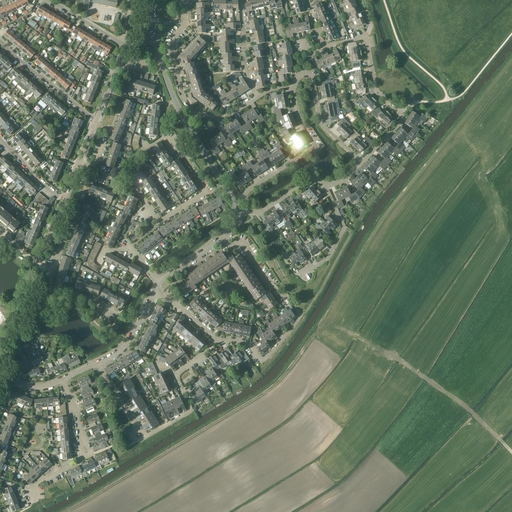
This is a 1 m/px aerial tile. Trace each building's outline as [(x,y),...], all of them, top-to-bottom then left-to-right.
[(20,9),(23,8),(19,0),(18,0),(14,2),(17,9),(20,8),(20,9)] [(80,0),(79,6),(87,8),(89,2),(115,8),(116,0),(80,0)] [(264,7),(262,0),(256,0),(258,8),(264,7)] [(347,5),(355,2),(354,0),(345,0),(347,3),(339,6),(340,8),(342,7),(347,5)] [(13,11),(17,9),(14,2),(13,3),(13,4),(9,6),(12,13),(14,12),(13,11)] [(316,10),(324,7),(322,2),(311,7),(312,9),(315,7),(316,10)] [(345,12),(357,7),(355,2),(347,5),(349,8),(344,10),(345,12)] [(10,14),(12,13),(9,6),(3,8),(6,15),(9,13),(10,14)] [(41,15),(45,9),(40,6),(35,15),(37,16),(38,15),(41,16),(41,15)] [(324,7),(316,10),(317,13),(315,14),(316,16),(326,11),(324,7)] [(349,17),(361,12),(360,13),(357,7),(345,12),(346,14),(351,12),(352,16),(349,17)] [(50,12),(45,9),(41,15),(46,18),(50,12)] [(326,11),(316,16),(316,18),(319,17),(320,19),(328,16),(326,11)] [(55,15),(50,12),(46,18),(51,21),(55,15)] [(356,21),(363,18),(361,12),(349,17),(350,19),(354,17),(356,21)] [(60,18),(55,15),(51,21),(52,21),(51,23),(53,24),(54,23),(56,24),(60,18)] [(328,16),(320,19),(321,22),(319,23),(319,25),(330,20),(328,16)] [(65,21),(60,18),(56,24),(62,27),(65,21)] [(363,18),(356,21),(357,24),(353,26),(354,28),(366,23),(363,18)] [(246,28),(260,25),(258,19),(252,21),(251,21),(250,21),(251,25),(246,26),(246,28)] [(298,19),(296,19),(298,32),(304,31),(303,23),(299,24),(298,19)] [(330,20),(319,25),(320,26),(322,25),(324,28),(332,25),(330,20)] [(70,24),(65,21),(62,27),(69,31),(71,29),(68,27),(70,24)] [(332,25),(324,28),(325,31),(323,32),(323,33),(334,29),(332,25)] [(76,38),(77,36),(81,30),(75,27),(73,30),(72,29),(70,32),(75,35),(74,37),(76,38)] [(4,35),(8,39),(12,34),(13,33),(14,32),(15,30),(13,28),(11,29),(10,28),(4,35)] [(334,29),(323,33),(324,35),(326,34),(327,37),(336,34),(334,29)] [(77,36),(82,39),(85,33),(81,30),(77,36)] [(251,39),(264,37),(263,31),(261,31),(255,32),(255,33),(255,36),(250,37),(251,39)] [(12,34),(8,39),(12,43),(17,38),(18,36),(14,32),(13,33),(12,34)] [(86,44),(87,42),(90,36),(85,33),(82,39),(85,41),(83,43),(86,44)] [(336,34),(327,37),(329,40),(326,41),(327,43),(338,38),(336,34)] [(200,37),(198,35),(178,57),(182,67),(183,67),(188,82),(189,85),(192,95),(191,95),(190,93),(187,94),(189,99),(195,104),(198,101),(215,113),(219,106),(223,104),(221,100),(219,101),(204,91),(195,62),(191,63),(191,62),(207,44),(209,45),(211,43),(202,35),(200,37)] [(87,42),(92,45),(95,39),(90,36),(87,42)] [(16,46),(17,47),(21,42),(17,38),(12,43),(16,46)] [(97,48),(100,42),(95,39),(92,45),(97,48)] [(20,50),(21,51),(26,45),(21,42),(17,47),(20,50)] [(101,53),(101,52),(106,45),(100,42),(97,48),(96,50),(98,52),(101,53)] [(352,55),(361,54),(360,47),(356,48),(355,42),(348,44),(348,46),(346,46),(347,50),(349,50),(350,56),(352,55)] [(277,49),(278,51),(291,48),(290,43),(282,44),(283,48),(277,49)] [(24,53),(26,55),(30,49),(26,45),(21,51),(24,53)] [(111,48),(106,45),(101,52),(104,53),(104,55),(106,56),(111,48)] [(250,54),(263,51),(262,48),(264,47),(263,45),(254,47),(254,51),(249,52),(250,54)] [(335,52),(332,54),(335,62),(336,63),(338,62),(338,60),(341,59),(335,47),(333,48),(335,52)] [(36,54),(30,49),(26,55),(30,58),(33,55),(34,57),(36,54)] [(326,51),(324,52),(330,64),(335,62),(332,54),(328,55),(326,51)] [(324,57),(321,59),(325,68),(327,67),(327,66),(330,64),(324,52),(322,53),(324,57)] [(363,60),(361,54),(352,55),(353,61),(351,61),(352,69),(360,68),(360,67),(359,62),(360,62),(360,60),(363,60)] [(39,66),(46,59),(44,57),(42,59),(38,55),(35,58),(37,59),(35,62),(39,66)] [(278,61),(278,63),(292,61),(291,55),(284,56),(282,56),(283,60),(278,61)] [(0,64),(1,63),(4,65),(8,61),(9,60),(4,56),(0,60),(0,64)] [(325,68),(321,59),(318,61),(315,56),(313,57),(319,69),(322,68),(323,69),(325,68)] [(264,59),(263,57),(256,59),(256,58),(254,59),(255,63),(249,64),(250,66),(263,63),(262,60),(264,59)] [(46,59),(39,66),(44,70),(48,64),(50,62),(48,61),(46,59)] [(8,70),(8,69),(10,66),(13,63),(9,60),(8,61),(4,65),(1,68),(6,72),(6,71),(8,70)] [(44,70),(48,74),(52,68),(48,64),(44,70)] [(104,70),(97,66),(94,65),(92,64),(91,67),(96,69),(103,72),(104,70)] [(283,68),(284,72),(278,73),(279,75),(287,74),(292,73),(291,67),(285,68),(283,68)] [(11,79),(13,75),(16,78),(20,72),(16,68),(14,70),(11,74),(10,73),(8,76),(11,79)] [(48,74),(52,77),(57,72),(52,68),(48,74)] [(96,69),(93,76),(100,79),(103,72),(96,69)] [(358,83),(367,81),(366,75),(360,76),(359,73),(361,73),(360,70),(353,71),(353,73),(354,75),(354,78),(355,84),(358,84),(358,83)] [(14,80),(18,84),(20,82),(25,76),(20,72),(16,78),(14,80)] [(57,72),(52,77),(57,81),(61,76),(57,72)] [(279,75),(280,83),(288,81),(287,74),(279,75)] [(89,81),(91,82),(98,85),(100,79),(93,76),(91,75),(89,81)] [(20,82),(18,84),(17,85),(22,89),(25,86),(29,80),(25,76),(20,82)] [(57,81),(61,85),(66,80),(61,76),(57,81)] [(72,88),(76,83),(73,81),(68,77),(66,80),(61,85),(66,89),(69,86),(72,88)] [(240,85),(245,92),(250,89),(242,78),(240,79),(243,83),(240,85)] [(136,89),(138,81),(132,79),(130,87),(136,89)] [(25,86),(22,89),(25,92),(25,93),(25,94),(29,90),(34,84),(29,80),(25,86)] [(138,81),(136,89),(141,91),(144,83),(138,81)] [(266,81),(260,82),(256,83),(257,89),(270,86),(270,84),(266,85),(266,81)] [(320,87),(321,93),(330,91),(329,86),(332,85),(331,81),(325,82),(326,85),(320,87)] [(368,88),(367,81),(358,83),(358,84),(355,84),(356,89),(357,97),(365,94),(364,90),(365,90),(365,88),(368,88)] [(91,82),(88,88),(95,91),(98,85),(91,82)] [(144,83),(141,91),(147,93),(150,85),(144,83)] [(232,84),(240,96),(245,92),(240,85),(237,87),(234,83),(232,84)] [(35,86),(34,84),(29,90),(25,94),(27,96),(31,91),(34,94),(38,88),(39,87),(36,85),(35,86)] [(233,90),(230,92),(235,99),(240,96),(232,84),(230,86),(233,90)] [(150,85),(147,93),(153,95),(155,87),(150,85)] [(84,94),(86,95),(93,97),(95,91),(88,88),(87,87),(84,94)] [(43,92),(38,88),(34,94),(38,98),(43,92)] [(224,90),(222,91),(230,102),(235,99),(230,92),(227,94),(224,90)] [(220,99),(221,100),(223,104),(224,106),(227,104),(228,105),(230,104),(230,102),(222,91),(220,92),(223,96),(220,99)] [(328,98),(329,101),(335,100),(334,96),(331,97),(330,91),(321,93),(323,99),(328,98)] [(48,104),(53,98),(47,92),(42,98),(43,100),(42,101),(46,105),(47,105),(48,103),(48,104)] [(272,100),(274,100),(275,104),(288,101),(287,94),(278,96),(277,93),(270,94),(272,100)] [(90,104),(93,97),(86,95),(83,101),(90,104)] [(365,110),(368,106),(375,100),(370,95),(366,99),(363,97),(359,101),(362,104),(361,106),(365,110)] [(53,107),(58,102),(53,98),(48,104),(48,103),(47,105),(51,109),(53,107)] [(127,100),(124,106),(132,109),(134,103),(127,100)] [(335,100),(329,101),(329,105),(324,106),(325,112),(334,110),(339,109),(337,100),(335,100)] [(374,115),(378,111),(376,108),(379,104),(375,100),(368,106),(372,110),(371,112),(374,115)] [(273,108),(275,116),(281,114),(281,113),(280,110),(290,108),(288,101),(275,104),(276,107),(273,108)] [(53,107),(51,109),(56,113),(57,111),(62,106),(58,102),(53,107)] [(62,106),(57,111),(62,115),(67,110),(62,106)] [(124,106),(122,111),(130,115),(132,109),(124,106)] [(253,109),(247,112),(253,121),(256,119),(260,123),(265,120),(261,114),(258,116),(253,109)] [(383,120),(389,113),(384,109),(380,113),(378,111),(374,115),(377,118),(379,116),(383,120)] [(334,110),(325,112),(326,118),(332,117),(332,121),(339,120),(338,115),(335,116),(334,110)] [(122,111),(120,117),(127,120),(130,115),(122,111)] [(412,111),(409,117),(417,122),(417,123),(421,125),(423,122),(425,123),(428,117),(422,113),(420,116),(412,111)] [(249,123),(253,121),(247,112),(241,116),(246,124),(244,126),(248,131),(253,128),(249,123)] [(386,127),(388,129),(392,124),(390,122),(394,118),(389,113),(383,120),(379,123),(384,128),(386,127)] [(281,114),(275,116),(277,122),(280,121),(281,125),(284,124),(294,120),(291,114),(283,117),(281,114)] [(120,117),(118,123),(125,126),(127,120),(120,117)] [(415,126),(417,123),(417,122),(409,117),(405,123),(412,128),(411,131),(416,136),(420,129),(415,126)] [(7,121),(1,125),(5,130),(8,128),(14,122),(15,122),(11,118),(7,121)] [(83,122),(74,118),(71,125),(72,125),(80,128),(83,122)] [(243,134),(248,131),(244,126),(241,127),(236,119),(231,123),(236,132),(240,129),(243,134)] [(342,134),(348,128),(350,126),(342,119),(338,123),(341,126),(337,130),(342,134)] [(294,120),(284,124),(286,128),(280,130),(283,137),(290,134),(289,133),(288,130),(297,127),(294,120)] [(18,127),(14,122),(8,128),(5,130),(8,133),(9,135),(18,127)] [(118,123),(115,128),(123,131),(125,126),(118,123)] [(233,134),(236,132),(231,123),(225,127),(230,134),(227,136),(233,144),(231,142),(236,139),(233,134)] [(79,131),(80,128),(72,125),(69,131),(71,132),(78,134),(79,135),(80,131),(79,131)] [(115,128),(113,134),(121,137),(123,131),(115,128)] [(352,137),(357,133),(354,130),(352,132),(348,128),(342,134),(346,139),(350,135),(352,137)] [(402,128),(397,133),(407,143),(408,144),(416,136),(411,131),(408,134),(402,128)] [(293,145),(295,143),(304,137),(300,131),(292,136),(290,134),(283,137),(287,143),(290,141),(293,145)] [(75,141),(78,134),(71,132),(69,138),(75,141)] [(228,147),(233,144),(227,136),(228,138),(226,140),(221,132),(215,136),(221,145),(224,142),(228,147)] [(356,148),(364,140),(360,135),(357,133),(352,137),(355,140),(351,144),(356,148)] [(399,144),(397,147),(401,151),(406,147),(404,146),(407,143),(397,133),(392,138),(399,144)] [(12,139),(17,143),(22,138),(18,134),(12,139)] [(118,143),(121,137),(113,134),(111,140),(118,143)] [(218,147),(221,145),(215,136),(210,140),(214,147),(212,149),(216,155),(221,152),(218,147)] [(304,137),(295,143),(297,146),(292,150),(295,155),(301,151),(300,148),(307,143),(304,137)] [(17,143),(21,148),(26,143),(22,138),(17,143)] [(73,147),(75,141),(69,138),(66,144),(73,147)] [(364,140),(356,148),(360,152),(364,148),(367,151),(371,146),(368,143),(364,140)] [(112,148),(120,151),(122,145),(114,142),(112,148)] [(153,147),(157,152),(164,147),(160,142),(153,147)] [(276,148),(272,150),(280,162),(286,158),(281,150),(283,148),(279,142),(274,146),(276,148)] [(388,142),(383,147),(390,154),(393,152),(397,155),(401,151),(397,147),(394,149),(388,142)] [(21,148),(25,152),(30,148),(26,143),(21,148)] [(70,154),(73,147),(66,144),(63,151),(70,154)] [(157,152),(160,157),(167,152),(164,147),(157,152)] [(383,161),(388,166),(392,161),(390,160),(393,157),(390,154),(383,147),(378,152),(385,159),(383,161)] [(25,152),(29,157),(34,152),(30,148),(25,152)] [(120,151),(112,148),(110,154),(118,157),(120,151)] [(263,149),(260,151),(262,153),(266,159),(268,157),(274,166),(280,162),(272,150),(269,152),(267,150),(265,152),(263,149)] [(68,160),(70,154),(63,151),(61,157),(68,160)] [(29,157),(32,161),(38,156),(34,152),(29,157)] [(160,157),(164,162),(171,157),(167,152),(160,157)] [(266,159),(262,153),(257,156),(261,161),(257,164),(263,173),(269,169),(263,160),(266,159)] [(110,154),(108,160),(116,162),(118,157),(110,154)] [(40,159),(38,156),(32,161),(36,166),(39,163),(41,165),(44,162),(41,158),(40,159)] [(171,157),(164,162),(167,167),(169,166),(171,164),(174,162),(171,157)] [(369,162),(379,172),(382,169),(383,170),(388,166),(383,161),(381,163),(374,157),(369,162)] [(172,168),(173,167),(175,169),(180,165),(182,165),(183,164),(181,161),(179,161),(178,159),(174,162),(171,164),(169,166),(170,167),(170,168),(171,168),(172,168)] [(0,168),(4,172),(7,169),(8,168),(11,164),(8,161),(7,160),(2,165),(0,167),(0,168)] [(53,167),(60,170),(63,163),(56,160),(53,167)] [(116,162),(108,160),(106,166),(114,168),(116,162)] [(263,173),(257,164),(254,166),(250,161),(245,164),(249,170),(251,168),(257,176),(263,173)] [(377,175),(379,172),(369,162),(364,167),(371,173),(369,176),(371,177),(374,180),(378,176),(377,175)] [(11,173),(15,168),(11,164),(8,168),(7,169),(4,172),(8,176),(11,173)] [(249,170),(245,164),(240,167),(244,172),(240,175),(246,184),(252,180),(247,171),(249,170)] [(180,165),(175,169),(178,174),(185,169),(182,165),(180,165)] [(51,173),(49,172),(50,173),(58,176),(58,175),(59,176),(61,173),(59,172),(60,170),(53,167),(51,173)] [(8,176),(13,180),(20,172),(15,168),(11,173),(8,176)] [(133,174),(136,179),(143,174),(140,169),(133,174)] [(185,169),(178,174),(181,179),(188,174),(185,169)] [(49,172),(48,171),(46,172),(48,175),(50,175),(48,179),(55,182),(58,176),(50,173),(49,172)] [(15,182),(18,179),(20,181),(24,176),(20,172),(13,180),(15,182)] [(246,184),(240,175),(237,177),(234,172),(228,175),(232,181),(235,180),(240,188),(246,184)] [(362,173),(357,178),(364,185),(367,187),(369,184),(371,186),(376,182),(374,180),(371,177),(368,179),(362,173)] [(140,184),(143,182),(146,179),(143,174),(136,179),(140,184)] [(181,179),(185,184),(192,179),(188,174),(181,179)] [(22,188),(24,185),(29,180),(24,176),(20,181),(18,184),(22,188)] [(143,182),(146,187),(153,182),(149,177),(146,179),(143,182)] [(356,193),(360,198),(366,192),(361,188),(364,185),(357,178),(352,183),(359,189),(356,193)] [(185,184),(188,189),(195,184),(192,179),(185,184)] [(24,185),(29,189),(33,185),(29,180),(24,185)] [(146,187),(149,192),(156,187),(153,182),(146,187)] [(95,194),(98,186),(92,184),(89,192),(95,194)] [(199,190),(195,184),(188,189),(192,194),(199,190)] [(309,199),(319,190),(319,189),(317,192),(314,189),(317,187),(315,184),(307,191),(305,189),(300,194),(302,196),(305,194),(309,199)] [(33,185),(29,189),(26,192),(29,195),(31,192),(34,195),(38,191),(36,190),(38,189),(33,185)] [(98,186),(95,194),(100,196),(103,189),(98,186)] [(347,186),(341,189),(345,199),(347,203),(351,201),(351,202),(360,198),(356,193),(351,195),(347,186)] [(149,192),(153,197),(160,192),(156,187),(149,192)] [(103,189),(100,196),(106,199),(109,191),(109,190),(106,188),(105,189),(103,189)] [(342,200),(345,199),(341,189),(334,192),(338,201),(336,202),(339,208),(344,206),(342,200)] [(324,194),(319,190),(309,199),(312,197),(314,199),(312,202),(313,204),(311,206),(314,208),(319,204),(316,201),(324,194)] [(109,191),(106,199),(105,200),(111,202),(115,193),(109,191)] [(153,197),(156,202),(163,197),(160,192),(153,197)] [(126,200),(128,201),(135,205),(138,199),(131,196),(129,199),(128,198),(126,200)] [(156,202),(160,207),(167,202),(163,197),(156,202)] [(220,197),(214,200),(218,207),(219,207),(222,206),(224,209),(226,208),(224,204),(223,204),(221,200),(220,197)] [(214,200),(209,202),(212,210),(213,210),(217,208),(218,212),(221,211),(219,207),(218,207),(214,200)] [(287,203),(287,204),(293,212),(292,212),(294,215),(300,212),(302,214),(305,212),(297,200),(295,202),(293,200),(287,203)] [(45,207),(41,205),(38,212),(45,214),(46,215),(48,211),(47,211),(48,208),(49,209),(52,202),(48,201),(46,206),(45,207)] [(128,201),(125,207),(133,210),(135,205),(128,201)] [(167,202),(160,207),(163,212),(170,207),(167,202)] [(207,213),(208,212),(211,211),(213,215),(214,219),(216,218),(214,214),(215,214),(213,210),(212,210),(209,202),(203,205),(207,213)] [(82,209),(90,212),(93,213),(95,208),(85,203),(82,209)] [(292,212),(287,204),(281,207),(289,219),(291,217),(289,214),(292,212)] [(210,216),(208,212),(207,213),(203,205),(198,208),(202,215),(206,213),(208,217),(207,218),(208,220),(211,219),(209,217),(210,216)] [(128,215),(127,215),(130,216),(133,210),(125,207),(123,212),(128,215)] [(195,207),(190,210),(194,217),(194,218),(196,221),(198,220),(196,216),(200,214),(195,207)] [(82,209),(80,215),(88,218),(90,212),(82,209)] [(190,210),(185,214),(189,221),(191,224),(193,227),(195,226),(191,220),(194,218),(194,217),(190,210)] [(270,214),(278,226),(283,222),(276,210),(270,214)] [(37,215),(36,218),(43,221),(45,214),(38,212),(36,211),(34,214),(37,215)] [(118,217),(125,220),(127,215),(128,215),(123,212),(120,211),(118,217)] [(7,214),(1,222),(6,226),(5,226),(7,228),(8,228),(12,232),(19,224),(8,214),(7,214)] [(186,223),(189,221),(185,214),(179,217),(184,224),(186,228),(188,226),(186,223)] [(278,226),(270,214),(264,218),(270,226),(267,228),(270,234),(274,232),(272,229),(278,226)] [(78,220),(80,221),(86,223),(88,218),(80,215),(78,220)] [(324,221),(333,230),(338,225),(328,216),(326,218),(329,220),(326,223),(324,221)] [(43,221),(36,218),(34,217),(33,220),(35,221),(33,224),(40,227),(43,221)] [(115,222),(122,225),(125,220),(118,217),(115,222)] [(181,226),(184,224),(179,217),(174,220),(179,227),(178,227),(181,231),(183,230),(181,226)] [(175,229),(178,227),(179,227),(174,220),(170,223),(174,230),(173,230),(176,234),(178,233),(175,229)] [(80,221),(78,227),(86,230),(88,224),(86,223),(80,221)] [(333,230),(324,221),(319,226),(317,223),(314,226),(318,231),(322,228),(329,235),(331,232),(328,230),(331,228),(333,230)] [(112,227),(120,231),(122,225),(115,222),(112,227)] [(170,232),(173,230),(174,230),(170,223),(164,226),(169,233),(168,234),(169,236),(170,237),(172,236),(170,232)] [(31,230),(31,231),(38,233),(40,227),(33,224),(31,230)] [(159,229),(160,231),(163,236),(166,240),(168,239),(166,237),(169,236),(168,234),(169,233),(164,226),(159,229)] [(78,227),(75,232),(83,236),(86,230),(78,227)] [(110,233),(117,236),(120,231),(112,227),(110,233)] [(28,237),(35,240),(38,233),(31,231),(31,230),(28,229),(25,236),(28,237)] [(155,235),(153,236),(158,243),(159,244),(162,242),(163,243),(164,242),(167,247),(169,245),(166,240),(163,236),(160,231),(158,232),(157,233),(157,231),(154,234),(155,235)] [(75,232),(73,238),(81,241),(83,236),(75,232)] [(107,238),(114,242),(117,236),(110,233),(107,238)] [(298,233),(295,235),(300,243),(303,241),(298,233)] [(153,247),(154,246),(155,248),(158,246),(159,247),(161,246),(159,244),(158,243),(153,236),(152,235),(149,237),(150,238),(148,240),(153,247)] [(313,241),(320,250),(325,246),(322,242),(323,242),(323,241),(322,239),(321,239),(321,240),(317,235),(314,238),(315,240),(313,241)] [(32,246),(35,240),(28,237),(25,243),(32,246)] [(73,238),(71,243),(79,247),(81,241),(73,238)] [(114,242),(107,238),(104,244),(112,247),(114,242)] [(148,250),(149,250),(150,252),(153,249),(155,252),(157,251),(156,250),(156,249),(155,248),(154,246),(153,247),(148,240),(147,239),(144,241),(145,242),(143,243),(148,250)] [(320,250),(313,241),(310,244),(309,242),(306,244),(309,249),(308,250),(308,251),(309,252),(310,252),(311,251),(314,255),(320,250)] [(138,247),(144,254),(145,256),(148,254),(151,258),(153,257),(151,254),(151,253),(150,252),(149,250),(148,250),(143,243),(142,242),(139,244),(140,246),(138,247)] [(69,247),(69,249),(76,252),(79,254),(80,253),(80,252),(80,251),(79,250),(78,249),(79,247),(71,243),(70,243),(68,246),(69,247)] [(299,253),(296,255),(301,264),(307,260),(302,252),(305,250),(301,244),(298,246),(300,249),(297,250),(299,253)] [(74,258),(76,252),(69,249),(66,255),(74,258)] [(227,263),(229,263),(234,258),(233,256),(229,255),(227,256),(225,253),(224,254),(223,252),(219,255),(216,251),(214,253),(216,257),(212,260),(209,256),(205,259),(208,262),(203,265),(201,262),(197,264),(199,268),(195,271),(192,267),(189,270),(191,274),(189,275),(194,284),(224,264),(225,265),(227,263)] [(301,264),(296,255),(294,252),(289,256),(287,253),(284,255),(287,261),(290,259),(295,268),(298,266),(296,263),(299,261),(301,264)] [(105,261),(110,263),(114,256),(109,254),(105,261)] [(63,256),(61,262),(69,264),(71,258),(63,256)] [(114,256),(110,263),(115,266),(119,259),(114,256)] [(237,256),(234,258),(229,263),(230,263),(233,267),(234,266),(257,300),(261,297),(269,292),(268,290),(264,292),(261,288),(265,285),(262,281),(258,283),(255,279),(259,277),(256,272),(252,275),(250,270),(253,268),(250,264),(247,266),(244,262),(248,260),(246,257),(242,260),(240,256),(238,257),(237,256)] [(115,266),(121,269),(125,262),(119,259),(115,266)] [(61,262),(60,268),(68,270),(69,264),(61,262)] [(127,273),(128,271),(128,270),(130,265),(125,262),(121,269),(127,273)] [(133,273),(137,266),(131,263),(130,265),(128,270),(128,271),(133,273)] [(142,269),(137,266),(133,273),(138,276),(142,269)] [(60,268),(58,273),(66,276),(68,270),(60,268)] [(58,273),(56,279),(64,282),(66,276),(58,273)] [(187,282),(193,290),(197,287),(194,284),(189,275),(187,277),(189,280),(187,282)] [(81,290),(83,282),(84,279),(78,278),(75,288),(81,290)] [(64,282),(56,279),(54,285),(62,287),(64,282)] [(83,282),(81,290),(86,292),(89,283),(90,281),(87,280),(86,283),(83,282)] [(180,281),(188,293),(193,290),(187,282),(185,283),(182,280),(180,281)] [(184,296),(188,293),(180,281),(178,283),(181,286),(178,288),(184,296)] [(89,283),(86,292),(92,293),(95,285),(89,283)] [(95,285),(92,293),(98,295),(101,287),(95,285)] [(106,299),(110,291),(104,289),(100,296),(106,299)] [(111,302),(115,294),(110,291),(106,299),(111,302)] [(261,297),(264,301),(276,293),(274,291),(270,294),(269,292),(261,297)] [(276,293),(264,301),(267,306),(275,300),(273,298),(277,295),(276,293)] [(116,305),(120,297),(115,294),(111,302),(116,305)] [(126,300),(120,297),(116,305),(122,308),(126,300)] [(193,310),(195,311),(205,299),(203,298),(200,301),(198,299),(195,302),(193,300),(189,304),(194,308),(193,310)] [(197,312),(200,314),(206,306),(204,304),(207,301),(205,299),(195,311),(196,313),(197,312)] [(275,300),(267,306),(270,310),(281,302),(280,300),(276,302),(275,300)] [(158,305),(155,310),(163,314),(166,309),(158,305)] [(201,317),(203,319),(213,307),(211,305),(208,309),(206,306),(200,314),(202,316),(201,317)] [(205,319),(208,321),(214,314),(212,312),(215,308),(213,307),(203,319),(204,320),(205,319)] [(287,310),(285,312),(292,322),(294,320),(293,319),(296,317),(290,309),(288,311),(287,310)] [(160,320),(163,314),(155,310),(152,315),(160,320)] [(209,324),(211,325),(221,313),(220,312),(217,316),(214,314),(208,321),(210,323),(209,324)] [(284,314),(281,316),(287,323),(289,322),(290,323),(292,322),(285,312),(283,313),(284,314)] [(213,326),(219,330),(222,325),(220,324),(222,321),(220,319),(223,315),(221,313),(211,325),(212,327),(213,326)] [(284,325),(287,323),(281,316),(279,317),(276,314),(274,315),(283,328),(285,327),(284,325)] [(157,325),(160,320),(152,315),(149,321),(152,322),(157,325)] [(281,329),(283,328),(274,315),(272,316),(275,320),(272,322),(278,330),(280,328),(281,329)] [(173,328),(177,332),(183,325),(181,323),(185,318),(182,316),(176,323),(177,324),(173,328)] [(222,325),(219,330),(219,331),(226,332),(225,334),(228,334),(231,319),(229,318),(228,323),(225,322),(224,326),(222,325)] [(238,325),(235,324),(233,334),(236,334),(236,336),(238,336),(241,321),(239,320),(238,325)] [(275,331),(278,330),(272,322),(270,323),(267,320),(265,321),(277,338),(275,334),(276,333),(275,331)] [(275,339),(277,338),(265,321),(268,325),(266,326),(269,330),(266,332),(272,340),(274,338),(275,339)] [(159,326),(157,325),(152,322),(149,328),(156,332),(159,326)] [(185,326),(183,325),(177,332),(181,335),(191,323),(189,322),(185,326)] [(249,327),(246,326),(244,336),(247,336),(247,338),(249,339),(252,323),(250,322),(249,327)] [(184,338),(191,331),(189,329),(193,325),(191,323),(181,335),(184,338)] [(154,337),(156,332),(149,328),(146,333),(154,337)] [(193,333),(191,331),(184,338),(188,342),(198,330),(197,328),(193,333)] [(200,331),(198,330),(188,342),(192,345),(198,337),(196,336),(200,332),(200,331)] [(269,341),(272,340),(266,332),(263,334),(261,330),(259,331),(271,348),(268,344),(270,343),(269,341)] [(268,349),(271,348),(259,331),(261,335),(260,336),(262,340),(260,342),(265,350),(268,348),(268,349)] [(151,342),(154,337),(146,333),(143,338),(151,342)] [(200,339),(198,337),(192,345),(195,348),(206,336),(204,335),(200,339)] [(207,338),(206,336),(195,348),(199,351),(206,344),(204,342),(207,338)] [(148,347),(151,342),(143,338),(140,343),(148,347)] [(263,352),(265,350),(260,342),(257,344),(255,340),(253,341),(262,354),(264,353),(263,352)] [(149,348),(148,347),(140,343),(137,349),(146,354),(149,348)] [(36,344),(25,348),(28,355),(29,355),(30,358),(36,356),(43,353),(41,349),(38,350),(36,344)] [(181,347),(177,350),(183,358),(185,357),(188,361),(190,359),(181,347)] [(236,359),(239,364),(244,361),(245,362),(250,359),(246,353),(243,356),(238,349),(235,352),(235,353),(233,355),(232,353),(236,359)] [(183,358),(177,350),(173,353),(182,365),(184,364),(181,359),(183,358)] [(236,359),(232,353),(229,356),(225,350),(219,354),(225,362),(224,363),(225,364),(230,361),(231,362),(236,359)] [(131,354),(136,361),(137,363),(142,359),(141,358),(137,351),(131,354)] [(43,353),(36,356),(30,358),(29,359),(32,365),(26,367),(28,371),(37,368),(41,366),(39,362),(43,361),(42,359),(45,357),(43,353)] [(182,365),(173,353),(169,356),(175,364),(177,362),(180,367),(182,365)] [(126,357),(131,364),(136,361),(131,354),(126,357)] [(225,362),(219,354),(216,357),(214,354),(208,358),(215,368),(219,364),(220,366),(222,369),(227,366),(225,364),(224,363),(225,362)] [(64,357),(61,358),(65,366),(68,365),(69,368),(80,363),(77,357),(70,360),(68,355),(64,357)] [(175,364),(169,356),(165,359),(161,357),(159,360),(164,363),(167,362),(174,371),(176,370),(173,365),(175,364)] [(121,360),(126,367),(131,364),(126,357),(121,360)] [(65,366),(61,358),(57,360),(60,365),(53,368),(51,364),(50,362),(47,363),(51,372),(54,371),(56,374),(66,369),(65,366)] [(116,363),(120,370),(126,367),(121,360),(116,363)] [(111,366),(115,373),(120,370),(116,363),(111,366)] [(115,373),(111,366),(106,369),(112,379),(117,376),(115,373)] [(37,368),(28,371),(27,372),(30,378),(40,374),(37,368)] [(209,376),(207,378),(212,386),(215,384),(213,380),(218,377),(212,368),(206,372),(209,376)] [(154,377),(156,382),(165,377),(164,375),(169,373),(168,370),(158,375),(154,377)] [(83,391),(89,389),(87,385),(91,383),(88,377),(78,382),(80,388),(81,388),(83,391)] [(158,386),(172,379),(171,377),(166,379),(165,377),(156,382),(158,386)] [(212,386),(206,378),(207,378),(206,377),(200,381),(203,386),(200,387),(206,395),(209,393),(207,390),(212,386)] [(122,386),(124,388),(132,383),(130,379),(116,387),(118,389),(122,386)] [(160,390),(169,386),(168,384),(173,381),(172,379),(158,386),(160,390)] [(120,393),(121,395),(135,387),(132,383),(124,388),(125,390),(120,393)] [(169,386),(160,390),(162,395),(176,388),(175,386),(170,388),(169,386)] [(201,398),(206,395),(200,387),(200,386),(193,390),(197,395),(194,397),(194,398),(197,402),(198,402),(201,400),(201,399),(201,398)] [(128,394),(129,397),(137,391),(135,387),(121,395),(123,397),(128,394)] [(85,403),(91,399),(90,396),(93,394),(91,388),(89,389),(83,391),(80,393),(83,399),(85,403)] [(6,390),(3,396),(6,397),(6,398),(12,401),(15,393),(9,390),(9,391),(6,390)] [(137,391),(129,397),(130,399),(125,402),(126,404),(140,396),(137,391)] [(15,393),(12,401),(17,403),(20,395),(15,393)] [(20,395),(17,403),(23,405),(26,397),(20,395)] [(140,396),(126,404),(128,406),(133,403),(134,405),(142,400),(140,396)] [(26,397),(23,405),(29,408),(32,400),(26,397)] [(180,397),(176,399),(180,407),(182,406),(184,412),(186,411),(180,397)] [(91,399),(85,403),(82,404),(85,410),(87,413),(94,411),(92,407),(96,406),(93,399),(91,399)] [(176,399),(171,401),(177,415),(180,414),(177,408),(180,407),(176,399)] [(142,400),(134,405),(135,407),(131,410),(132,412),(145,404),(142,400)] [(171,401),(167,403),(171,411),(173,410),(175,416),(177,415),(171,401)] [(171,411),(167,403),(162,405),(168,419),(171,418),(168,413),(171,411)] [(139,413),(140,413),(147,408),(145,404),(132,412),(133,414),(138,411),(139,413)] [(137,417),(138,420),(151,411),(149,407),(147,408),(140,413),(142,414),(137,417)] [(151,411),(138,420),(139,421),(144,418),(146,421),(154,416),(151,411)] [(9,414),(7,420),(15,423),(17,417),(9,414)] [(89,424),(91,428),(96,426),(94,422),(99,420),(96,414),(85,418),(88,425),(89,424)] [(142,426),(143,428),(156,420),(154,416),(146,421),(147,423),(142,426)] [(15,423),(7,420),(5,426),(12,429),(15,423)] [(159,424),(156,420),(143,428),(144,430),(149,427),(151,429),(159,424)] [(93,435),(95,438),(101,435),(100,432),(103,430),(100,424),(96,426),(91,428),(90,428),(93,435)] [(5,426),(3,431),(10,434),(12,429),(5,426)] [(3,431),(0,437),(8,440),(10,434),(3,431)] [(101,435),(95,438),(94,438),(97,445),(98,445),(100,450),(105,447),(103,442),(111,439),(108,432),(101,435)] [(8,440),(0,437),(0,443),(6,446),(8,440)] [(8,453),(4,451),(0,450),(0,456),(6,459),(8,453)] [(96,460),(93,462),(95,467),(97,471),(102,469),(99,462),(108,458),(107,455),(105,452),(99,455),(99,454),(97,455),(94,457),(96,460)] [(46,458),(41,462),(47,468),(51,464),(46,458)] [(79,466),(78,467),(81,474),(82,473),(84,478),(87,476),(85,471),(95,467),(93,462),(92,460),(82,465),(83,467),(80,468),(79,466)] [(41,462),(36,466),(42,472),(47,468),(41,462)] [(42,472),(36,466),(35,464),(30,468),(32,470),(38,476),(42,472)] [(71,478),(81,474),(78,467),(68,471),(69,475),(66,476),(70,485),(74,484),(71,478)] [(27,474),(33,480),(38,476),(32,470),(27,474)] [(33,480),(27,474),(23,478),(28,484),(33,480)] [(4,495),(13,492),(10,486),(2,489),(4,495)] [(15,498),(13,492),(4,495),(7,501),(15,498)] [(15,498),(7,501),(7,502),(7,501),(9,506),(17,503),(15,498)] [(17,503),(9,506),(11,511),(20,509),(19,505),(18,505),(17,503)]
